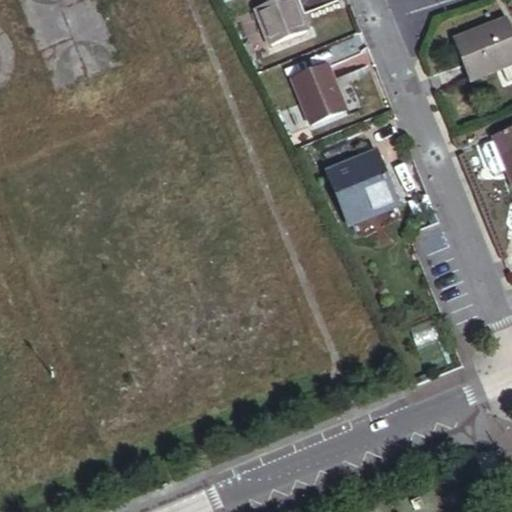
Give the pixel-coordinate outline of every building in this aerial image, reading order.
[(309,34),(295,0),(286,0),(260,10),(275,48),(309,34)] [(511,26),(509,20),(455,41),(471,81),(501,69),(508,84),(511,82),(511,26)] [(346,111),(329,68),(294,83),(311,124),(346,111)] [(511,130),(494,138),(511,183),(511,130)] [(399,207),(378,155),(332,173),(351,221),(372,213),(374,217),(399,207)] [(501,469),(494,452),(478,460),(485,476),(501,469)]
